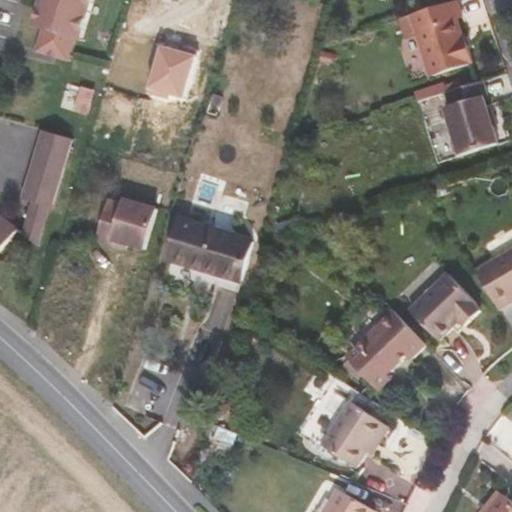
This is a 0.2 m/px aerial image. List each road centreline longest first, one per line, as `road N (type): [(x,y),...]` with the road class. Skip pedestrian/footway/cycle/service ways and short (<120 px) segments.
road 1 (secondary): [(0,342),(174,511)]
road 2 (residential): [(511,385),(480,414),(425,511)]
